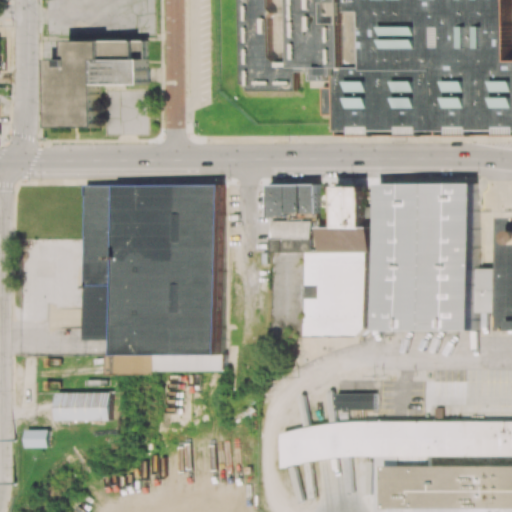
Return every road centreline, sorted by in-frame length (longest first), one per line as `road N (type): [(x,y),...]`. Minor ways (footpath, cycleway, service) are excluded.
road 1 (primary): [(0,160),(511,159)]
road 2 (residential): [(251,157),(253,379)]
road 3 (secondary): [(0,192),(23,134),(26,0)]
road 4 (residential): [(173,0),(173,158)]
